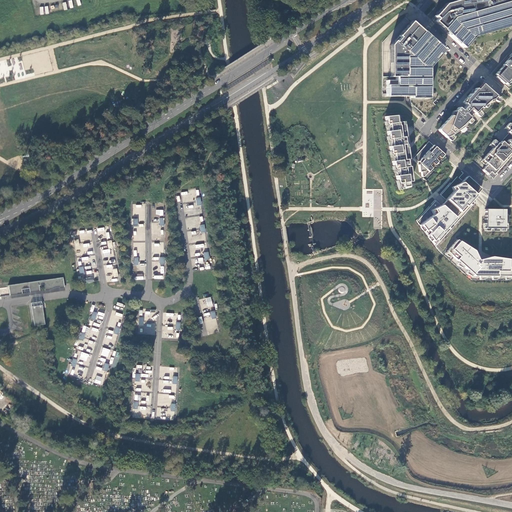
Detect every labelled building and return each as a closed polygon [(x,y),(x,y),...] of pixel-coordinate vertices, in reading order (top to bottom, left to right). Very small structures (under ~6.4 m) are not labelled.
[(436,19),(434,21),(443,30),(462,48),(472,36),(511,25),(511,2),(511,0),(457,0),(445,4),(433,16),(436,19)] [(53,5),(42,7),(44,14),(55,12),(53,5)] [(419,29),(411,21),(390,45),(390,78),(386,81),(385,96),(428,98),(428,67),(443,50),(419,29)] [(511,84),(511,54),(494,74),(509,88),(511,84)] [(469,108),(476,114),(479,110),(483,105),(487,102),(489,100),(492,99),(495,95),(482,83),(477,89),(476,88),(463,102),(466,105),(469,108)] [(461,110),(465,113),(469,108),(466,105),(461,110)] [(451,115),(439,128),(439,129),(439,131),(440,132),(447,137),(452,134),(459,129),(463,127),(467,121),(470,118),(465,113),(461,110),(458,107),(454,111),(453,116),(451,115)] [(395,114),(384,115),(385,120),(385,124),(388,123),(389,130),(387,130),(387,134),(387,135),(387,139),(390,138),(391,145),(389,145),(389,149),(389,150),(390,154),(392,154),(393,160),(392,160),(393,169),(396,168),(397,174),(395,175),(397,179),(396,180),(397,183),(401,183),(402,187),(408,186),(408,181),(411,181),(409,166),(408,166),(407,159),(408,159),(406,143),(405,144),(404,136),(405,136),(403,121),(400,121),(399,115),(395,116),(395,114)] [(482,169),(491,177),(511,155),(511,125),(509,122),(506,126),(509,129),(507,131),(509,133),(510,134),(503,142),(501,141),(499,144),(494,139),(491,142),(495,146),(493,148),(483,159),(488,163),(486,165),(482,169)] [(510,134),(509,133),(501,141),(503,142),(510,134)] [(444,154),(429,141),(413,159),(417,165),(419,172),(420,172),(421,175),(422,177),(424,176),(444,154)] [(453,191),(448,186),(416,222),(442,253),(472,280),(511,279),(511,271),(511,259),(491,256),(478,260),(474,250),(456,240),(470,222),(483,232),(504,232),(504,209),(487,209),(484,207),(487,204),(475,195),(481,188),(474,183),(473,184),(466,177),(453,191)] [(152,220),(152,237),(159,237),(159,234),(163,234),(163,231),(159,231),(159,220),(152,220)] [(136,231),(133,231),(133,240),(144,241),(145,227),(136,226),(136,231)] [(77,231),(77,235),(79,234),(80,241),(92,240),(91,230),(77,231)] [(81,257),(82,260),(78,261),(78,266),(83,265),(82,261),(89,260),(88,256),(81,257)] [(61,275),(7,284),(9,294),(28,291),(39,289),(63,285),(61,275)] [(29,299),(30,301),(40,299),(40,297),(39,289),(28,291),(29,299)] [(40,299),(30,301),(34,324),(44,322),(40,299)] [(90,336),(93,337),(93,336),(97,336),(98,328),(91,327),(90,336)] [(158,394),(157,405),(165,405),(166,398),(175,399),(175,395),(158,394)]
